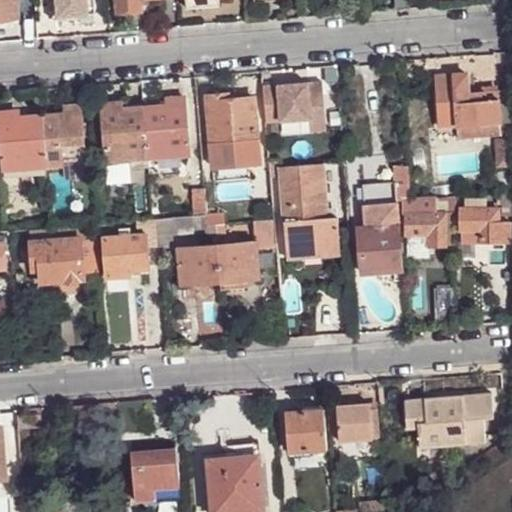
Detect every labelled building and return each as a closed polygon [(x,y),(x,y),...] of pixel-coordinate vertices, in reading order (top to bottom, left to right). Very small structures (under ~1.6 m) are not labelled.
[(0,0),(0,19),(17,18),(16,0),(0,0)] [(51,0),(53,22),(79,20),(80,24),(94,23),(94,15),(95,15),(94,0),(51,0)] [(115,0),(117,13),(141,11),(140,0),(115,0)] [(184,0),(185,8),(218,6),(218,0),(217,0),(184,0)] [(0,28),(18,28),(17,18),(0,19),(0,28)] [(459,126),(454,75),(437,77),(442,128),(459,126)] [(467,75),(454,75),(459,126),(501,122),(498,91),(468,94),(467,75)] [(323,83),(279,86),(282,122),(311,119),(312,132),(327,131),(323,83)] [(511,121),(511,89),(498,91),(501,122),(511,121)] [(243,142),(258,140),(255,98),(230,100),(230,96),(207,97),(211,144),(243,142)] [(167,107),(144,109),(148,160),(149,169),(149,176),(162,175),(161,159),(189,157),(185,99),(167,100),(167,107)] [(148,160),(144,109),(122,110),(121,104),(102,106),(106,163),(148,160)] [(59,115),(42,116),(46,168),(64,166),(86,165),(81,107),(59,109),(59,115)] [(46,168),(42,116),(19,119),(18,112),(0,113),(4,171),(46,168)] [(501,122),(459,126),(459,139),(502,136),(501,122)] [(259,149),(258,140),(243,142),(244,150),(259,149)] [(511,165),(511,140),(500,141),(499,166),(511,165)] [(149,169),(148,160),(106,163),(107,176),(117,175),(117,170),(149,169)] [(87,178),(86,165),(64,166),(65,174),(71,174),(71,180),(87,178)] [(324,165),(281,168),(287,249),(321,246),(322,256),(341,255),(338,217),(329,218),(324,165)] [(511,191),(511,173),(503,173),(503,191),(511,191)] [(364,185),(365,204),(397,202),(396,187),(396,182),(364,185)] [(396,187),(397,202),(404,202),(413,201),(412,185),(396,187)] [(511,206),(511,193),(500,194),(500,207),(511,206)] [(222,198),(206,199),(207,217),(208,226),(224,225),(222,198)] [(207,217),(206,199),(195,199),(196,217),(207,217)] [(413,201),(404,202),(405,214),(408,215),(434,215),(447,215),(446,207),(439,208),(439,199),(413,201)] [(397,202),(365,204),(366,219),(367,229),(360,230),(363,274),(396,271),(402,271),(397,202)] [(482,232),(482,243),(510,243),(510,222),(498,222),(498,210),(461,211),(461,232),(464,232),(482,232)] [(456,246),(456,214),(447,215),(447,246),(456,246)] [(434,215),(408,215),(408,236),(429,236),(430,247),(447,246),(447,215),(434,215)] [(194,228),(193,217),(174,220),(175,230),(194,228)] [(359,220),(360,230),(367,229),(366,219),(359,220)] [(153,222),(138,222),(138,233),(146,232),(158,231),(157,220),(153,222)] [(174,220),(157,220),(158,231),(159,249),(159,251),(176,250),(175,230),(174,220)] [(277,242),(275,222),(254,223),(256,244),(277,242)] [(97,225),(81,226),(80,229),(82,239),(98,238),(97,225)] [(119,229),(120,237),(130,237),(130,228),(119,229)] [(85,275),(82,239),(80,229),(52,231),(52,241),(31,244),(34,284),(85,280),(85,275)] [(159,249),(158,231),(146,232),(146,236),(147,249),(159,249)] [(464,243),(482,243),(482,232),(464,232),(464,243)] [(130,237),(120,237),(104,239),(107,277),(127,276),(126,270),(149,268),(147,249),(146,236),(130,237)] [(257,255),(256,244),(181,250),(181,261),(182,272),(183,286),(259,280),(259,267),(257,255)] [(321,246),(287,249),(288,259),(322,256),(321,246)] [(492,395),(406,401),(408,429),(419,429),(420,448),(486,443),(485,420),(494,418),(492,395)] [(370,403),(336,406),(339,442),(372,439),(370,403)] [(103,404),(72,406),(74,437),(105,434),(103,404)] [(326,449),(323,410),(313,411),(287,413),(290,451),(326,449)] [(16,422),(15,414),(6,415),(6,423),(16,422)] [(109,423),(109,434),(118,433),(118,423),(109,423)] [(155,490),(178,487),(175,443),(172,444),(172,449),(131,452),(135,501),(156,499),(155,490)] [(236,461),(259,460),(258,443),(236,445),(236,458),(236,461)] [(460,467),(479,454),(474,446),(454,459),(455,460),(460,467)] [(263,511),(259,460),(236,461),(236,458),(207,460),(211,511),(263,511)] [(450,473),(460,467),(455,460),(445,466),(450,473)] [(178,497),(178,487),(155,490),(156,499),(178,497)] [(106,495),(106,511),(121,511),(121,494),(106,495)]
